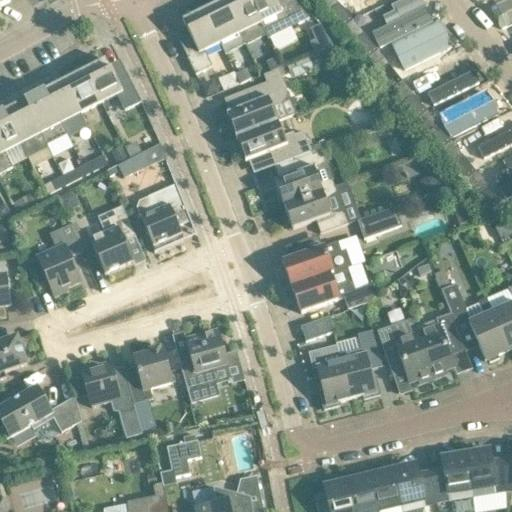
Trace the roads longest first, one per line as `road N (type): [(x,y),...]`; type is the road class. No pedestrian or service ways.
road 1 (residential): [(243,263),(133,0)]
road 2 (residential): [(45,344),(243,263)]
road 3 (residential): [(326,449),(293,431),(243,263)]
road 4 (residential): [(326,449),(507,403)]
road 5 (residential): [(0,52),(74,11),(118,0)]
